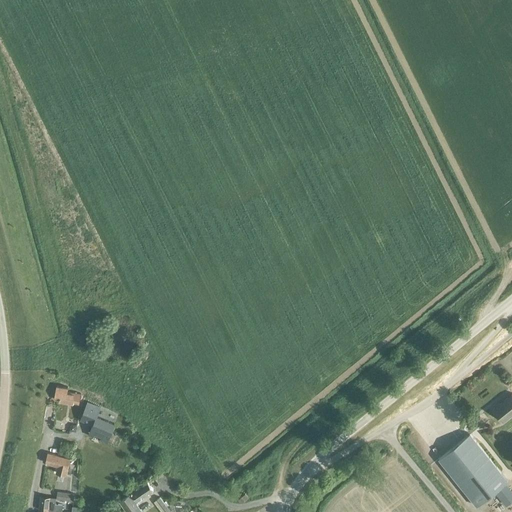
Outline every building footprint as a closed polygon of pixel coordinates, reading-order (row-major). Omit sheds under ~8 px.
[(54,399),(79,404),(81,394),(67,392),(68,388),(56,385),(54,399)] [(511,393),(493,409),(503,422),(511,414),(511,393)] [(100,408),(87,403),(82,415),(94,420),(90,431),(108,439),(114,424),(97,417),(100,408)] [(439,458),(477,506),(508,481),(470,433),(439,458)] [(45,463),(58,466),(56,472),(66,475),(70,458),(48,453),(45,463)] [(160,466),(156,470),(161,476),(165,473),(160,466)] [(130,494),(120,501),(127,511),(138,511),(141,510),(136,502),(154,489),(148,481),(130,494)] [(63,499),(73,501),(74,493),(57,491),(56,497),(56,498),(63,499)] [(62,510),(63,504),(62,504),(63,499),(56,498),(56,497),(41,495),(39,509),(49,511),(49,508),(54,509),(54,510),(62,510)] [(171,511),(160,497),(157,499),(154,501),(162,511),(171,511)]
